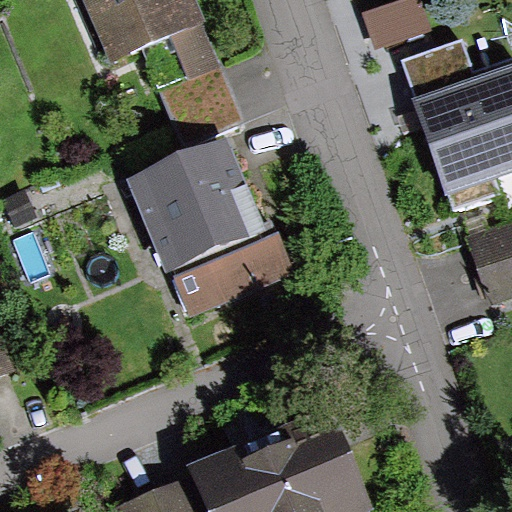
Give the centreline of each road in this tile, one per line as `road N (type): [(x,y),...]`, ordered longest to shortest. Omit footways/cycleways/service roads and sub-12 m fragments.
road 1 (residential): [(0,481),(400,319)]
road 2 (residential): [(400,319),(287,0)]
road 3 (residential): [(466,511),(400,319)]
